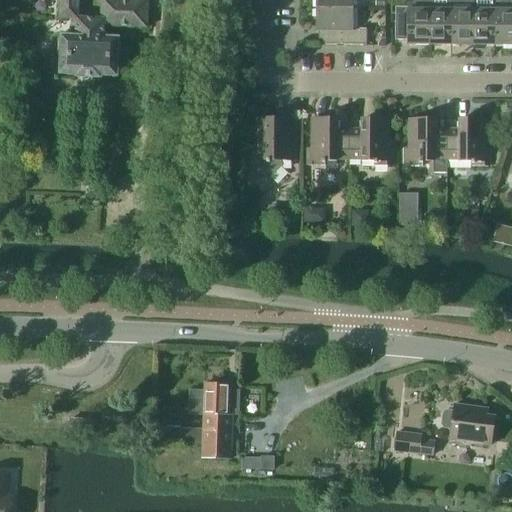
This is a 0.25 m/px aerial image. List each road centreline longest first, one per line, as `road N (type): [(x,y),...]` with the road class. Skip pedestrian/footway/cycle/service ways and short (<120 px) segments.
road 1 (unclassified): [(0,328),(395,348)]
road 2 (residential): [(261,0),(260,69),(271,82),(511,84)]
